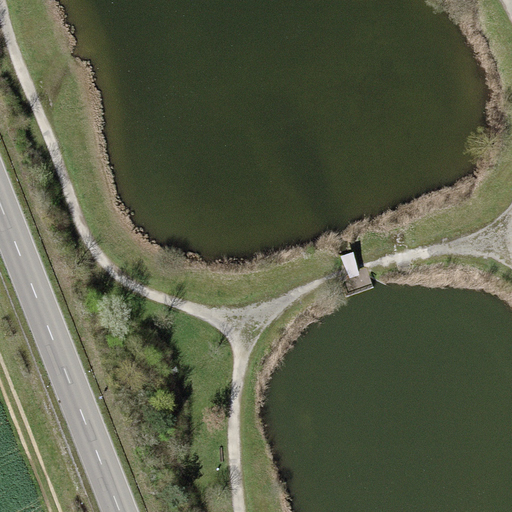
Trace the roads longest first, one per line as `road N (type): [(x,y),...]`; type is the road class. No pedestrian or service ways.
road 1 (secondary): [(119,511),(0,204)]
road 2 (track): [(57,511),(0,363)]
